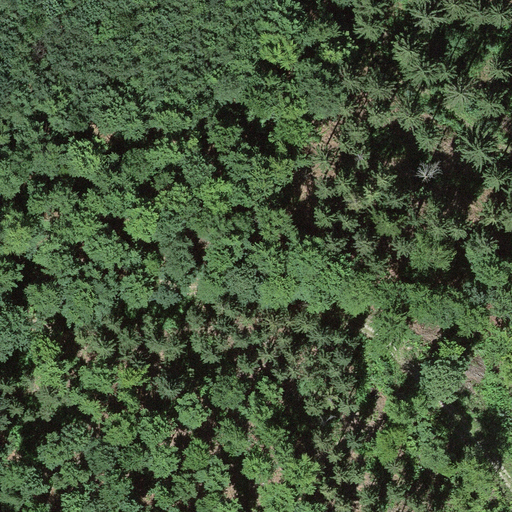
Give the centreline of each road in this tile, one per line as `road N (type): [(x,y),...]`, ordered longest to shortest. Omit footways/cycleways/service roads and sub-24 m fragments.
road 1 (track): [(0,331),(109,300),(204,289),(301,299),(417,359),(511,483)]
road 2 (track): [(306,0),(511,150)]
